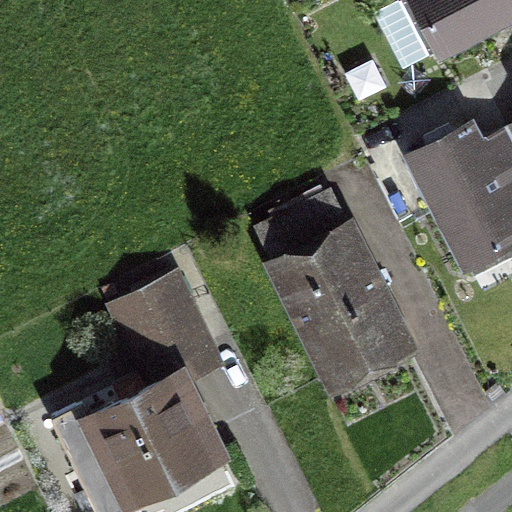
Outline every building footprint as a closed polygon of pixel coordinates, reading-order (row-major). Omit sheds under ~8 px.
[(511,0),(409,0),(432,49),(511,12),(511,0)] [(511,130),(501,136),(511,157),(511,130)] [(467,132),(406,163),(460,270),(511,243),(511,157),(501,136),(475,149),(467,132)] [(345,231),(273,265),(327,381),(399,347),(345,231)] [(158,387),(81,423),(118,502),(213,458),(177,380),(208,366),(171,287),(122,309),(158,387)]
